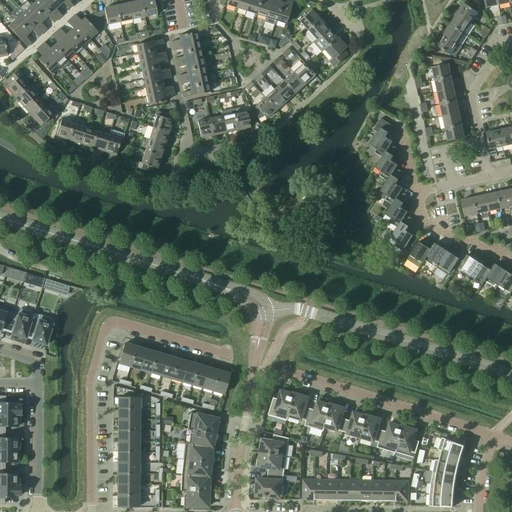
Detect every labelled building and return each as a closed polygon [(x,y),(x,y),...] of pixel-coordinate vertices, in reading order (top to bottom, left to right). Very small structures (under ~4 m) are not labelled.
[(53,23),(57,19),(39,0),(37,0),(32,4),(30,2),(29,3),(44,20),(47,17),(53,23)] [(39,0),(57,19),(61,16),(55,9),(59,6),(53,0),(39,0)] [(73,5),(68,0),(53,0),(59,6),(62,3),(68,9),(73,5)] [(143,0),(140,1),(145,19),(144,17),(157,14),(153,0),(143,0)] [(227,0),(226,5),(234,7),(233,11),(235,11),(238,0),(227,0)] [(246,11),(249,0),(238,0),(235,11),(237,12),(238,8),(246,11)] [(249,0),(246,11),(254,14),(253,17),(255,17),(260,0),(249,0)] [(260,0),(255,17),(256,18),(257,15),(265,17),(264,22),(271,0),(260,0)] [(277,1),(277,0),(271,0),(264,22),(274,25),(274,24),(281,3),(277,1)] [(285,24),(292,0),(286,0),(285,4),(281,3),(274,24),(276,24),(277,21),(285,24)] [(140,20),(145,19),(140,1),(128,3),(132,19),(140,18),(140,20)] [(40,23),(44,20),(29,3),(28,4),(30,7),(23,12),(42,33),(46,29),(40,23)] [(120,22),(132,19),(128,3),(116,6),(120,22)] [(455,13),(471,24),(478,13),(464,4),(460,9),(460,8),(457,11),(455,13)] [(107,25),(120,22),(116,6),(104,9),(104,11),(94,13),(101,26),(107,23),(107,25)] [(307,31),(320,20),(311,10),(298,21),(307,31)] [(38,37),(42,33),(23,12),(17,18),(14,16),(13,17),(28,33),(32,30),(38,37)] [(100,26),(101,26),(94,13),(86,20),(84,18),(80,21),(75,15),(70,18),(89,39),(96,34),(98,36),(103,31),(100,26)] [(464,34),(471,24),(455,13),(454,14),(453,19),(453,20),(450,24),(464,34)] [(25,37),(28,33),(13,17),(12,18),(14,20),(8,27),(26,47),(31,43),(25,37)] [(83,45),(89,39),(70,18),(66,22),(72,29),(69,32),(84,49),(85,47),(83,45)] [(315,40),(328,29),(320,20),(307,31),(315,40)] [(458,44),(464,34),(450,24),(447,29),(446,29),(443,32),(442,34),(458,44)] [(84,49),(69,32),(65,35),(59,28),(55,32),(74,54),(81,48),(82,50),(84,49)] [(323,50),(336,38),(328,29),(315,40),(323,50)] [(172,47),(198,41),(196,34),(200,33),(199,31),(178,36),(179,40),(171,42),(172,47)] [(68,59),(74,54),(55,32),(51,36),(56,42),(53,46),(68,62),(70,61),(68,59)] [(286,33),(283,36),(288,42),(292,39),(286,33)] [(440,40),(436,46),(454,58),(462,47),(458,44),(442,34),(441,35),(440,38),(439,40),(440,40)] [(3,36),(0,36),(0,56),(7,56),(7,54),(9,53),(8,48),(6,39),(3,40),(3,36)] [(336,38),(323,50),(332,59),(329,61),(333,66),(329,69),(329,70),(347,54),(346,54),(342,50),(345,48),(336,38)] [(154,46),(160,45),(163,44),(162,39),(135,45),(136,48),(137,52),(134,53),(134,54),(155,50),(155,48),(154,46)] [(182,54),(203,49),(202,47),(199,48),(198,41),(172,47),(172,51),(181,49),(182,54)] [(50,49),(46,45),(44,42),(39,46),(59,67),(65,62),(67,63),(68,62),(53,46),(50,49)] [(291,45),(294,48),(297,51),(300,48),(295,42),(291,45)] [(53,73),(59,67),(39,46),(35,50),(41,56),(38,60),(53,77),(54,75),(53,73)] [(287,48),(281,54),(284,57),(291,51),(287,48)] [(175,63),(202,57),(200,50),(203,50),(203,49),(182,54),(183,59),(175,61),(175,63)] [(165,52),(162,53),(156,54),(155,50),(134,54),(135,56),(137,55),(139,62),(165,56),(165,52)] [(300,54),(305,60),(308,57),(303,51),(300,54)] [(101,53),(96,57),(102,63),(107,59),(101,53)] [(158,62),(163,61),(166,61),(165,56),(139,62),(140,69),(138,70),(138,71),(158,67),(158,62)] [(186,70),(206,65),(206,64),(203,64),(202,57),(175,63),(176,68),(185,66),(186,70)] [(272,62),(275,66),(281,60),(278,57),(272,62)] [(40,69),(31,60),(27,63),(30,67),(31,67),(36,72),(40,69)] [(308,63),(314,70),(317,67),(311,60),(308,63)] [(434,80),(451,76),(448,64),(432,67),(434,80)] [(179,80),(205,74),(204,67),(207,67),(206,65),(186,70),(186,74),(178,76),(179,80)] [(263,71),(266,74),(272,69),(269,65),(263,71)] [(292,73),(304,85),(313,77),(302,65),(292,73)] [(168,69),(165,70),(159,71),(158,67),(138,71),(138,73),(141,72),(142,79),(169,73),(168,69)] [(15,98),(30,84),(27,87),(19,78),(22,75),(18,70),(5,81),(9,86),(6,88),(15,98)] [(43,73),(38,77),(43,83),(44,81),(45,82),(48,79),(43,73)] [(161,78),(170,76),(169,73),(142,79),(144,86),(141,87),(141,88),(162,83),(161,78)] [(256,82),(263,77),(259,73),(253,79),(256,82)] [(294,93),(304,85),(292,73),(283,81),(294,93)] [(189,87),(210,82),(210,81),(207,81),(205,74),(179,80),(180,84),(188,83),(189,87)] [(437,92),(454,89),(451,76),(434,80),(437,92)] [(285,102),(294,93),(283,81),(274,90),(285,102)] [(51,82),(48,85),(53,91),(57,88),(51,82)] [(183,97),(209,92),(207,84),(210,84),(210,82),(189,87),(190,91),(182,92),(183,97)] [(244,87),(247,91),(253,85),(250,82),(244,87)] [(172,86),(169,87),(163,88),(162,83),(141,88),(142,90),(145,89),(146,96),(173,91),(172,86)] [(23,107),(35,96),(38,94),(30,84),(15,98),(23,107)] [(440,104),(456,101),(454,89),(437,92),(440,104)] [(276,110),(285,102),(274,90),(265,98),(276,110)] [(60,91),(56,94),(62,100),(65,97),(60,91)] [(165,97),(171,96),(174,95),(173,91),(146,96),(148,103),(145,104),(145,105),(166,101),(165,97)] [(32,117),(44,106),(35,96),(23,107),(32,117)] [(276,110),(265,98),(262,96),(259,99),(261,101),(253,109),(258,119),(264,116),(266,119),(276,110)] [(442,117),(459,113),(456,101),(440,104),(442,117)] [(44,106),(32,117),(40,126),(52,115),(44,106)] [(225,132),(237,130),(232,108),(227,109),(228,115),(221,116),(225,132)] [(233,108),(232,108),(237,130),(250,127),(249,125),(256,123),(250,110),(246,111),(234,114),(233,108)] [(152,128),(168,133),(172,121),(170,120),(171,116),(157,112),(152,128)] [(445,129),(462,126),(459,113),(442,117),(445,129)] [(213,135),(225,132),(221,116),(209,119),(213,135)] [(390,144),(390,145),(392,142),(385,137),(388,133),(392,132),(395,127),(391,125),(381,118),(373,130),(377,132),(375,136),(370,144),(375,148),(374,149),(376,150),(374,153),(381,157),(382,157),(390,144)] [(200,138),(213,135),(209,119),(197,121),(200,138)] [(68,140),(73,124),(60,120),(55,136),(68,140)] [(80,144),(85,128),(73,124),(68,140),(80,144)] [(462,126),(445,129),(448,142),(464,138),(462,126)] [(502,147),(511,144),(511,132),(511,127),(499,130),(502,147)] [(92,148),(97,132),(85,128),(80,144),(92,148)] [(164,144),(168,133),(152,128),(148,139),(164,144)] [(104,151),(111,130),(110,130),(108,135),(97,132),(92,148),(104,151)] [(111,130),(104,151),(115,155),(120,140),(122,140),(124,134),(111,130)] [(495,148),(502,147),(499,130),(486,133),(489,149),(487,149),(489,156),(497,155),(495,148)] [(160,156),(164,144),(148,139),(144,151),(160,156)] [(397,149),(390,145),(390,144),(382,157),(381,157),(380,160),(379,162),(375,168),(381,171),(380,173),(381,174),(379,176),(387,181),(395,168),(397,165),(390,161),(393,156),(397,155),(400,151),(397,149)] [(156,168),(160,156),(144,151),(141,163),(137,161),(135,167),(151,172),(153,167),(156,168)] [(404,174),(395,168),(387,181),(380,191),(385,195),(384,196),(386,197),(384,200),(392,204),(392,205),(400,191),(400,192),(402,189),(403,189),(396,184),(398,180),(402,179),(405,174),(404,174)] [(501,209),(511,206),(511,202),(509,190),(497,192),(501,209)] [(410,198),(400,192),(400,191),(392,205),(392,204),(385,215),(391,218),(390,220),(391,221),(390,223),(397,228),(405,215),(406,215),(407,213),(408,212),(401,208),(403,203),(407,202),(410,198)] [(488,212),(501,209),(497,192),(485,195),(488,212)] [(476,214),(488,212),(485,195),(473,198),(476,214)] [(464,217),(476,214),(473,198),(460,200),(464,217)] [(415,221),(406,215),(405,215),(397,228),(394,232),(390,238),(397,243),(395,247),(402,251),(405,248),(405,247),(409,249),(413,244),(410,241),(411,239),(413,236),(406,231),(408,227),(412,226),(415,221)] [(419,267),(422,263),(424,260),(430,249),(427,247),(428,245),(428,242),(425,241),(423,241),(421,244),(419,242),(407,259),(419,267)] [(436,267),(446,251),(444,250),(445,247),(445,245),(442,243),(440,243),(438,245),(434,243),(433,245),(430,249),(424,260),(436,267)] [(446,251),(436,267),(448,275),(454,266),(455,264),(459,259),(455,256),(456,254),(456,252),(453,250),(451,251),(449,253),(446,251)] [(467,280),(479,262),(476,260),(478,258),(478,256),(474,254),(472,254),(471,257),(467,254),(458,268),(462,270),(462,271),(462,274),(464,273),(465,272),(470,275),(468,278),(467,278),(466,279),(467,280)] [(491,270),(490,270),(487,268),(489,265),(488,263),(485,261),(483,261),(482,264),(479,262),(467,280),(468,281),(470,279),(469,278),(470,276),(476,279),(475,280),(476,282),(478,281),(482,283),(484,280),(491,270)] [(495,289),(507,271),(504,269),(506,267),(505,265),(502,263),(500,263),(499,266),(495,263),(490,270),(491,270),(484,280),(494,287),(494,288),(495,289)] [(511,270),(509,273),(507,271),(495,289),(496,290),(498,288),(496,287),(498,285),(504,288),(503,289),(503,291),(506,291),(506,290),(510,292),(511,289),(511,270)] [(24,272),(21,282),(27,284),(30,274),(24,272)] [(47,280),(44,289),(51,291),(54,282),(47,280)] [(8,325),(12,312),(6,310),(7,309),(0,306),(0,330),(0,331),(2,323),(8,325)] [(20,309),(18,314),(12,312),(8,325),(14,327),(11,334),(14,335),(23,337),(23,338),(25,339),(28,331),(32,318),(33,313),(20,309)] [(40,315),(38,320),(32,318),(28,331),(34,333),(32,341),(34,341),(43,344),(46,345),(50,332),(51,332),(53,326),(52,326),(54,320),(40,315)] [(129,366),(135,347),(130,346),(131,345),(124,344),(122,350),(120,357),(118,363),(120,364),(120,363),(129,366)] [(135,347),(129,366),(140,369),(145,350),(140,348),(135,347)] [(150,372),(156,353),(151,352),(145,350),(140,369),(150,372)] [(166,356),(160,354),(156,353),(150,372),(161,375),(166,356)] [(166,356),(161,375),(172,379),(177,359),(172,358),(166,356)] [(181,381),(187,362),(181,360),(181,361),(177,359),(172,379),(181,381)] [(197,365),(193,364),(187,362),(181,381),(192,384),(197,365)] [(202,387),(208,368),(202,366),(202,367),(197,365),(192,384),(202,387)] [(218,371),(213,370),(208,368),(202,387),(212,390),(218,371)] [(218,371),(212,390),(222,393),(224,394),(225,388),(227,380),(228,380),(229,374),(223,372),(223,373),(218,371)] [(287,420),(294,394),(294,395),(287,393),(287,392),(281,390),(280,394),(281,394),(279,399),(273,398),(268,415),(287,420)] [(305,426),(310,409),(304,407),(307,398),(304,397),(304,396),(298,394),(297,395),(294,394),(287,420),(287,421),(289,415),(300,419),(306,421),(304,426),(305,426)] [(5,397),(0,396),(0,414),(21,415),(21,405),(18,405),(18,403),(5,403),(5,397)] [(118,410),(138,409),(138,399),(139,399),(139,398),(132,397),(132,398),(124,398),(124,397),(118,397),(118,404),(118,410)] [(323,431),(331,405),(330,405),(330,406),(323,404),(323,403),(317,401),(316,405),(317,405),(315,410),(310,409),(305,426),(323,431)] [(342,432),(346,420),(340,418),(343,409),(340,408),(340,406),(334,405),(334,406),(331,405),(323,431),(323,432),(325,426),(336,430),(342,432)] [(118,420),(138,420),(138,409),(118,410),(118,414),(118,420)] [(361,437),(367,416),(366,416),(366,417),(359,415),(359,414),(353,412),(352,416),(353,416),(352,421),(346,420),(342,432),(348,434),(349,433),(361,437)] [(187,429),(216,434),(218,425),(216,425),(217,419),(190,413),(187,429)] [(21,415),(0,414),(0,432),(4,432),(5,426),(17,426),(17,422),(20,422),(20,415),(21,415)] [(377,448),(382,431),(377,429),(380,420),(376,418),(376,417),(370,416),(370,417),(367,416),(361,437),(373,441),(372,441),(378,443),(377,448)] [(118,431),(138,431),(138,420),(118,420),(118,426),(118,431)] [(395,453),(403,427),(402,427),(402,428),(395,426),(396,424),(390,423),(388,427),(389,427),(388,432),(382,431),(377,448),(395,453)] [(403,427),(395,453),(397,448),(409,452),(415,454),(419,442),(413,440),(416,431),(412,429),(412,428),(406,426),(406,428),(403,427)] [(215,443),(216,434),(187,429),(193,431),(192,436),(189,436),(188,444),(184,443),(184,444),(212,448),(213,443),(215,443)] [(118,442),(138,442),(138,431),(118,431),(118,435),(118,442)] [(4,432),(0,432),(0,450),(20,450),(20,442),(17,442),(17,439),(4,438),(4,432)] [(286,457),(286,456),(289,438),(273,434),(272,441),(266,440),(266,439),(262,439),(261,446),(262,446),(261,453),(286,457)] [(438,449),(461,456),(461,455),(462,452),(464,446),(441,438),(438,449)] [(118,453),(138,452),(138,442),(118,442),(118,447),(118,453)] [(212,449),(212,448),(184,444),(183,460),(212,463),(213,454),(211,453),(212,449)] [(459,462),(461,456),(438,449),(438,450),(441,451),(439,461),(435,460),(458,466),(458,465),(459,462)] [(20,450),(0,450),(0,467),(4,468),(4,462),(17,462),(17,458),(20,458),(20,450)] [(118,464),(138,463),(138,452),(118,453),(118,457),(118,464)] [(283,475),(286,457),(261,453),(260,459),(259,459),(257,467),(262,467),(262,466),(268,467),(267,474),(283,475)] [(211,472),(212,463),(183,460),(181,475),(209,477),(209,472),(211,472)] [(457,472),(458,466),(435,460),(432,472),(456,476),(456,472),(457,472)] [(118,474),(138,474),(138,463),(118,464),(118,469),(118,474)] [(4,468),(0,467),(0,485),(20,486),(19,486),(19,478),(17,478),(17,474),(4,474),(4,468)] [(455,482),(456,476),(432,472),(430,483),(454,486),(455,482)] [(118,485),(138,485),(138,474),(118,474),(118,479),(118,485)] [(283,475),(267,474),(267,480),(257,479),(257,483),(257,486),(257,488),(256,488),(255,496),(261,497),(261,496),(267,496),(267,495),(278,495),(278,496),(282,496),(283,475)] [(208,483),(209,477),(181,475),(180,490),(210,492),(210,483),(208,483)] [(315,500),(315,480),(303,480),(303,500),(315,500)] [(326,500),(327,481),(315,480),(315,500),(326,500)] [(338,500),(338,481),(327,481),(326,500),(338,500)] [(349,500),(350,481),(338,481),(338,500),(349,500)] [(361,501),(361,481),(350,481),(349,500),(361,501)] [(372,501),(373,481),(361,481),(361,501),(372,501)] [(384,501),(384,481),(373,481),(372,501),(384,501)] [(395,501),(396,482),(384,481),(384,501),(395,501)] [(396,482),(395,501),(408,501),(408,482),(396,482)] [(454,492),(454,486),(430,483),(429,494),(429,495),(453,496),(453,492),(454,492)] [(17,495),(20,495),(20,486),(0,485),(0,503),(4,504),(4,497),(17,497),(17,495)] [(118,496),(138,496),(138,485),(118,485),(117,491),(118,491),(118,496)] [(209,501),(210,492),(180,490),(180,491),(187,492),(186,497),(183,497),(183,507),(205,507),(207,507),(208,501),(209,501)] [(453,503),(453,496),(429,495),(429,507),(453,507),(453,506),(452,506),(453,503)] [(138,496),(118,496),(118,500),(117,500),(117,507),(124,507),(132,507),(138,507),(138,506),(138,496)]
